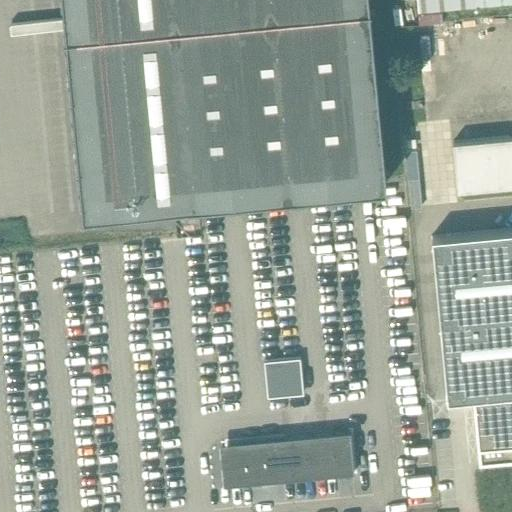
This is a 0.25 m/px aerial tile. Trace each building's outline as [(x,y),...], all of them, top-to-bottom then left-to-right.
[(62,0),(83,211),(386,183),(368,0),(62,0)] [(449,7),(448,0),(417,0),(418,10),(449,7)] [(431,192),(511,184),(511,136),(426,144),(431,192)] [(511,227),(431,235),(447,398),(473,396),(479,463),(511,460),(511,227)] [(350,431),(227,442),(231,484),(354,472),(350,431)]
